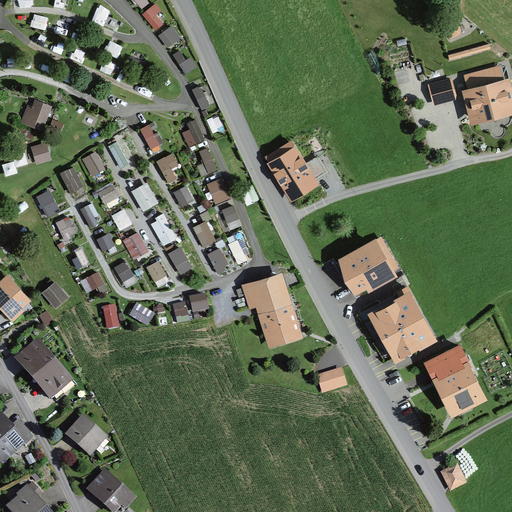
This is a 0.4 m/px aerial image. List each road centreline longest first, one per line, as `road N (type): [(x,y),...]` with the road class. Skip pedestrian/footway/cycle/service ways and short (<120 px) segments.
road 1 (unclassified): [(285,221),(448,511)]
road 2 (unclassified): [(183,0),(285,221)]
road 3 (unclassified): [(511,151),(362,189),(285,221)]
road 4 (residential): [(77,511),(0,364)]
